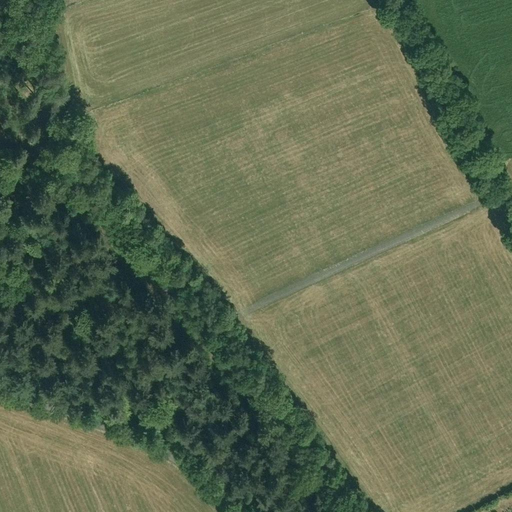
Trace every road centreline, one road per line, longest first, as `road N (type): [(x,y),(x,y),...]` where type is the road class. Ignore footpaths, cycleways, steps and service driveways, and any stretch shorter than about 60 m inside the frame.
road 1 (unclassified): [(227,511),(169,456),(0,390)]
road 2 (track): [(395,0),(511,208)]
